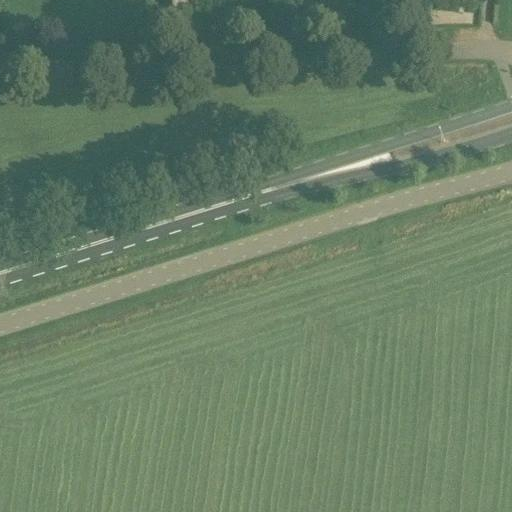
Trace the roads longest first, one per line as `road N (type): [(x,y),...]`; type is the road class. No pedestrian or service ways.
road 1 (unclassified): [(0,329),(511,173)]
road 2 (unclassified): [(511,53),(0,67)]
road 3 (primary): [(511,107),(227,205)]
road 4 (primary): [(227,205),(511,134)]
road 5 (primary): [(0,275),(227,205)]
